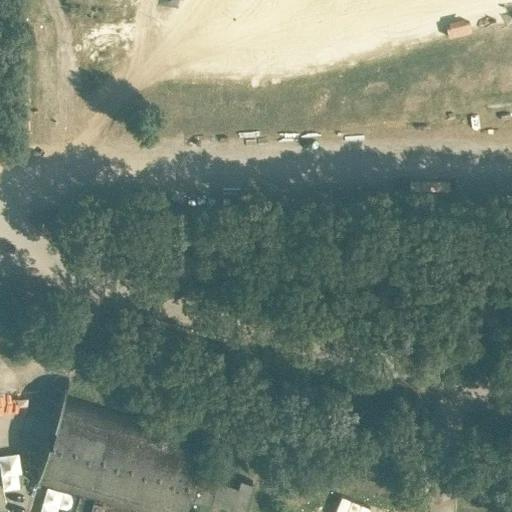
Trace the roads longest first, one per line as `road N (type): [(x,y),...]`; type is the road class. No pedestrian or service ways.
road 1 (unclassified): [(0,192),(45,251),(131,293),(511,393)]
road 2 (track): [(511,158),(53,158),(0,151)]
